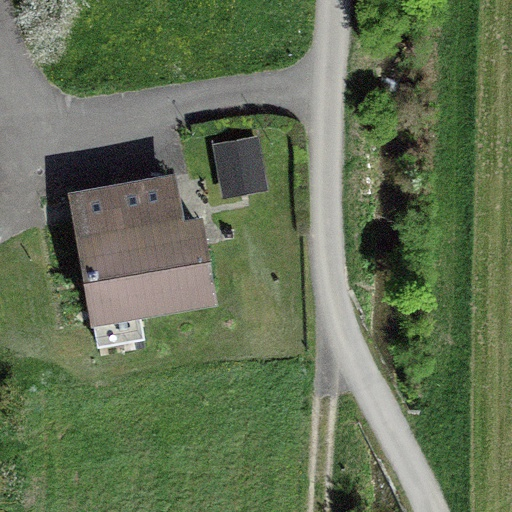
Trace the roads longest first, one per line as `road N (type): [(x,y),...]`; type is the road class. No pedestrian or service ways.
road 1 (unclassified): [(424,511),(322,324),(325,0)]
road 2 (track): [(322,324),(311,511)]
